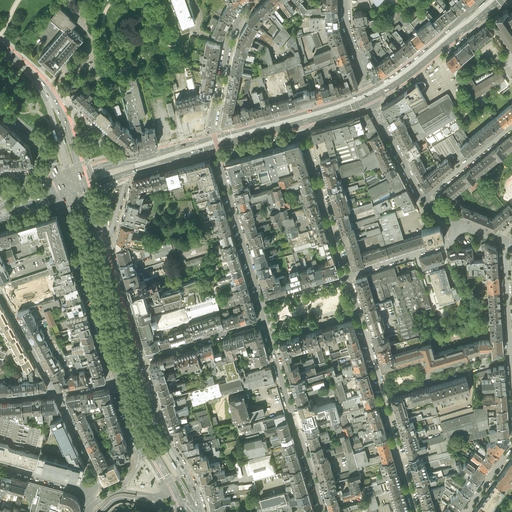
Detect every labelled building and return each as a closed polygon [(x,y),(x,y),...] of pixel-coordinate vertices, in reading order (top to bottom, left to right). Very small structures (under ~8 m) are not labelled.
[(85,26),(92,24),(84,0),(79,0),(80,1),(77,2),(85,26)] [(170,0),(182,30),(189,28),(193,26),(191,22),(195,21),(189,1),(188,0),(170,0)] [(224,0),(229,3),(237,10),(243,2),(240,0),(224,0)] [(295,9),(287,0),(281,0),(279,2),(288,14),(295,9)] [(463,7),(457,0),(449,0),(452,2),(451,3),(457,12),(463,7)] [(259,7),(257,8),(265,16),(267,15),(269,10),(271,12),(273,10),(271,8),(265,1),(262,4),(259,7)] [(307,8),(302,1),(298,4),(304,13),(323,13),(323,11),(321,11),(321,7),(307,8)] [(451,17),(444,9),(443,7),(438,1),(434,5),(441,12),(436,16),(443,24),(451,17)] [(229,3),(220,17),(229,22),(237,10),(229,3)] [(443,7),(444,9),(451,17),(457,12),(451,3),(447,6),(445,5),(443,7)] [(49,17),(63,29),(38,57),(46,63),(55,71),(84,37),(72,27),(78,21),(59,5),(54,11),(49,17)] [(250,17),(248,20),(257,26),(265,16),(257,8),(250,17)] [(511,10),(509,13),(507,11),(509,10),(508,9),(507,10),(506,9),(505,10),(504,11),(503,11),(503,12),(501,13),(498,15),(498,14),(497,15),(498,15),(496,17),(496,16),(495,17),(496,18),(494,19),(495,20),(496,19),(499,23),(496,25),(495,24),(494,25),(495,26),(493,27),(493,28),(494,27),(497,31),(496,31),(497,32),(500,35),(499,36),(500,37),(500,36),(503,40),(502,40),(503,41),(504,41),(506,44),(506,45),(506,46),(507,45),(509,49),(509,50),(510,50),(511,52),(511,10)] [(284,23),(273,10),(271,12),(271,15),(281,26),(284,23)] [(362,11),(354,12),(354,16),(353,16),(354,23),(363,21),(366,21),(368,20),(366,12),(363,12),(362,11)] [(434,18),(429,11),(426,14),(430,19),(431,20),(434,18)] [(338,26),(337,14),(327,14),(326,14),(326,18),(327,27),(327,30),(338,26)] [(220,16),(211,34),(222,38),(229,22),(220,17),(220,16)] [(434,18),(431,20),(438,28),(443,24),(436,16),(434,18)] [(13,24),(16,27),(22,21),(19,18),(13,24)] [(310,29),(318,29),(318,28),(327,27),(326,18),(309,19),(310,29)] [(430,19),(417,31),(424,39),(438,28),(431,20),(430,19)] [(248,20),(238,37),(249,41),(254,33),(253,32),(257,26),(248,20)] [(354,23),(353,23),(356,33),(366,30),(365,27),(363,21),(354,23)] [(290,31),(284,23),(281,26),(278,29),(272,36),(281,43),(290,31)] [(390,30),(391,32),(396,29),(397,31),(402,27),(398,23),(390,30)] [(273,25),(267,33),(272,36),(278,29),(273,25)] [(327,30),(331,43),(342,38),(338,26),(327,30)] [(467,39),(468,40),(472,50),(473,49),(487,38),(489,39),(490,39),(492,38),(492,36),(491,35),(492,34),(489,30),(485,26),(474,35),(473,34),(467,39)] [(401,44),(405,40),(397,31),(396,29),(391,32),(401,44)] [(377,30),(367,33),(366,30),(356,33),(358,40),(370,38),(379,35),(377,30)] [(417,31),(410,37),(417,45),(424,39),(417,31)] [(322,46),(316,32),(305,35),(311,50),(322,46)] [(387,32),(379,35),(381,42),(385,41),(393,50),(399,45),(387,32)] [(294,33),(285,43),(293,51),(294,50),(298,49),(295,37),(294,33)] [(300,36),(295,37),(298,49),(299,52),(304,50),(300,36)] [(238,37),(236,44),(248,47),(256,50),(257,45),(258,44),(252,42),(249,41),(238,37)] [(410,37),(405,40),(413,49),(417,45),(410,37)] [(342,38),(331,43),(333,48),(331,49),(333,53),(345,48),(342,38)] [(372,44),(370,38),(358,40),(361,48),(368,46),(372,44)] [(253,40),(252,42),(258,44),(257,45),(260,46),(263,47),(265,52),(268,61),(268,64),(271,71),(285,67),(298,63),(302,62),(299,52),(298,49),(294,50),(295,53),(287,55),(284,58),(273,61),(268,45),(256,39),(253,40)] [(205,51),(219,54),(219,49),(220,45),(207,40),(205,51)] [(401,44),(399,45),(407,54),(413,49),(405,40),(401,44)] [(468,40),(454,51),(461,61),(473,50),(473,49),(472,50),(468,40)] [(389,54),(393,50),(385,41),(381,42),(379,42),(381,45),(383,48),(386,51),(389,54)] [(368,46),(371,52),(374,50),(376,53),(375,54),(378,57),(386,51),(383,48),(382,49),(380,46),(381,45),(379,42),(372,44),(368,46)] [(236,44),(234,51),(244,53),(246,54),(248,47),(236,44)] [(401,58),(407,54),(399,45),(393,50),(401,58)] [(371,52),(368,46),(361,48),(365,59),(370,57),(367,54),(371,52)] [(335,55),(338,61),(348,57),(345,48),(333,53),(334,56),(335,55)] [(313,56),(315,60),(325,56),(333,53),(331,49),(313,56)] [(304,50),(299,52),(302,62),(303,65),(308,63),(306,57),(304,50)] [(393,50),(389,54),(396,62),(401,58),(393,50)] [(217,59),(219,54),(205,51),(204,56),(202,56),(201,62),(202,62),(202,65),(216,67),(217,59)] [(234,51),(232,61),(242,63),(243,58),(244,53),(234,51)] [(461,61),(454,51),(445,59),(450,65),(452,68),(461,61)] [(260,53),(259,58),(268,61),(265,52),(262,54),(260,53)] [(389,54),(379,61),(386,70),(396,62),(389,54)] [(311,62),(313,68),(328,62),(327,61),(325,56),(315,60),(311,62)] [(338,61),(339,65),(337,66),(338,68),(342,66),(343,68),(344,68),(351,66),(348,57),(338,61)] [(240,71),(242,63),(232,61),(230,70),(240,71)] [(379,61),(374,64),(381,73),(386,70),(379,61)] [(465,71),(461,61),(452,68),(455,76),(465,71)] [(271,71),(268,64),(262,66),(260,62),(257,63),(261,74),(271,71)] [(374,64),(373,62),(367,65),(371,77),(374,78),(381,73),(374,64)] [(182,65),(189,89),(194,87),(189,64),(182,65)] [(203,72),(215,74),(216,68),(216,67),(202,65),(201,71),(203,72)] [(358,85),(351,66),(344,68),(347,77),(344,78),(345,81),(349,80),(351,89),(356,87),(358,85)] [(261,74),(261,75),(265,89),(268,98),(283,94),(281,88),(284,87),(282,83),(289,80),(285,67),(271,71),(261,74)] [(230,70),(229,76),(239,78),(239,76),(240,71),(230,70)] [(487,72),(474,79),(474,81),(470,76),(464,79),(470,90),(469,91),(472,97),(495,83),(504,78),(499,70),(494,73),(492,71),(489,72),(487,72)] [(317,72),(318,75),(321,86),(325,85),(321,71),(317,72)] [(201,85),(212,87),(213,81),(215,74),(203,72),(201,85)] [(256,77),(260,90),(262,90),(265,89),(261,75),(256,77)] [(313,77),(317,89),(322,87),(321,86),(318,75),(313,77)] [(229,76),(226,90),(236,92),(239,78),(229,76)] [(135,77),(128,79),(132,93),(138,118),(145,116),(135,77)] [(331,84),(328,85),(331,96),(338,93),(334,82),(333,78),(329,79),(331,84)] [(509,86),(504,78),(495,83),(501,93),(509,86)] [(345,81),(342,83),(344,91),(351,89),(349,80),(345,81)] [(422,80),(416,82),(412,85),(408,88),(404,91),(410,103),(414,112),(428,104),(423,94),(420,89),(421,89),(425,86),(424,82),(422,80)] [(245,83),(241,95),(245,94),(247,93),(251,81),(245,83)] [(337,81),(334,82),(338,93),(344,91),(342,83),(338,84),(337,81)] [(290,82),(286,83),(290,96),(294,95),(290,82)] [(199,94),(210,97),(210,96),(212,87),(201,85),(199,94)] [(321,86),(322,87),(324,98),(331,96),(328,85),(325,85),(321,86)] [(315,89),(317,99),(324,98),(322,87),(317,89),(315,89)] [(315,89),(294,95),(297,105),(317,99),(315,89)] [(72,93),(70,95),(78,102),(87,93),(87,94),(90,91),(88,90),(86,91),(84,91),(83,93),(81,90),(80,91),(72,93)] [(226,90),(225,98),(235,100),(236,92),(226,90)] [(87,93),(78,102),(83,107),(91,99),(87,96),(88,95),(89,96),(90,96),(93,94),(90,91),(87,94),(87,93)] [(251,93),(255,106),(262,104),(260,96),(258,91),(251,93)] [(404,91),(395,98),(400,108),(410,103),(404,91)] [(414,112),(416,115),(419,121),(427,134),(456,116),(452,107),(454,106),(453,104),(454,104),(448,93),(446,92),(444,94),(428,104),(414,112)] [(134,126),(135,126),(140,125),(138,118),(132,93),(126,94),(125,97),(126,99),(128,101),(129,104),(127,104),(128,108),(127,112),(128,115),(130,120),(133,119),(134,126)] [(175,100),(178,110),(181,109),(198,105),(209,103),(210,97),(199,94),(197,95),(189,96),(175,100)] [(290,96),(287,97),(290,107),(297,105),(294,95),(290,96)] [(91,99),(83,107),(88,111),(95,104),(92,101),(95,100),(95,101),(97,103),(101,99),(100,97),(91,99)] [(241,109),(239,110),(242,121),(249,119),(245,106),(243,98),(242,97),(238,99),(241,109)] [(273,112),(281,110),(290,107),(287,97),(279,100),(270,102),(273,112)] [(233,109),(235,100),(225,98),(223,106),(227,108),(233,109)] [(395,111),(400,108),(395,98),(388,102),(381,106),(386,117),(388,120),(397,115),(395,111)] [(88,111),(93,115),(102,105),(103,104),(102,101),(101,101),(99,104),(97,103),(96,105),(95,104),(88,111)] [(171,101),(166,102),(169,114),(174,113),(171,101)] [(270,102),(262,104),(265,114),(273,112),(270,102)] [(409,119),(412,125),(411,125),(415,132),(418,131),(419,133),(416,134),(419,139),(424,136),(427,134),(419,121),(416,115),(414,112),(410,103),(400,108),(403,113),(408,111),(412,118),(409,119)] [(255,106),(252,107),(255,117),(265,114),(262,104),(255,106)] [(93,115),(100,122),(108,112),(108,110),(102,105),(93,115)] [(249,119),(255,117),(252,107),(248,108),(247,105),(245,106),(249,119)] [(503,124),(511,117),(511,107),(510,105),(496,116),(503,124)] [(220,123),(223,126),(234,123),(231,112),(231,111),(229,112),(227,108),(223,106),(220,123)] [(236,111),(231,112),(234,123),(242,121),(239,110),(236,110),(236,111)] [(111,115),(108,112),(100,122),(108,129),(114,123),(113,121),(111,115)] [(367,113),(362,115),(357,117),(353,118),(357,130),(363,128),(361,120),(363,119),(369,116),(367,113)] [(388,120),(391,127),(397,123),(396,121),(401,118),(399,114),(397,115),(388,120)] [(373,124),(369,116),(363,119),(361,120),(363,128),(367,138),(369,137),(378,133),(373,124)] [(455,151),(460,147),(460,146),(469,138),(466,135),(463,129),(456,116),(427,134),(424,136),(430,146),(432,144),(436,150),(439,155),(443,152),(447,157),(455,151)] [(496,116),(483,127),(490,136),(503,124),(496,116)] [(9,127),(0,118),(0,139),(6,139),(6,136),(7,136),(7,129),(9,127)] [(357,130),(353,118),(350,119),(347,120),(351,132),(357,130)] [(114,123),(108,129),(115,135),(123,127),(120,124),(120,123),(116,119),(114,122),(113,121),(114,123)] [(130,120),(128,121),(132,134),(132,136),(124,144),(130,149),(133,150),(140,148),(137,138),(136,132),(137,132),(135,126),(134,126),(133,119),(130,120)] [(347,120),(339,122),(344,134),(351,132),(347,120)] [(391,127),(395,133),(406,128),(407,127),(403,121),(403,120),(397,123),(391,127)] [(335,123),(332,125),(336,137),(344,134),(339,122),(335,123)] [(137,138),(140,148),(146,146),(141,129),(140,125),(135,126),(137,132),(136,132),(137,138)] [(321,128),(311,131),(314,140),(324,137),(325,139),(331,137),(334,145),(338,143),(336,137),(332,125),(325,127),(323,127),(321,128)] [(18,135),(9,127),(7,129),(7,136),(6,136),(6,139),(6,141),(11,141),(12,141),(18,135)] [(123,127),(115,135),(124,144),(132,136),(132,134),(128,131),(129,130),(129,129),(127,127),(126,129),(123,127)] [(476,147),(490,136),(483,127),(469,138),(476,147)] [(141,129),(146,146),(158,143),(154,131),(155,128),(148,129),(148,128),(141,129)] [(395,133),(403,148),(413,142),(411,137),(409,134),(406,128),(395,133)] [(351,132),(344,134),(346,141),(354,139),(351,132)] [(378,133),(369,137),(375,149),(384,145),(381,139),(378,133)] [(443,191),(449,199),(454,196),(511,147),(511,133),(510,135),(495,147),(480,160),(465,172),(450,185),(443,191)] [(346,141),(344,134),(336,137),(338,143),(346,141)] [(27,143),(18,135),(12,141),(11,142),(20,150),(27,143)] [(331,137),(325,139),(330,157),(336,155),(333,145),(334,145),(331,137)] [(467,155),(476,147),(469,138),(460,146),(460,147),(467,155)] [(356,144),(354,139),(346,141),(338,143),(334,145),(333,145),(336,155),(339,164),(361,157),(360,157),(356,144)] [(370,152),(364,140),(356,144),(360,157),(370,152)] [(284,145),(288,157),(288,158),(295,156),(296,160),(304,158),(299,141),(291,143),(288,144),(284,145)] [(20,150),(11,142),(11,146),(11,148),(16,148),(17,153),(20,152),(20,150)] [(403,148),(408,158),(418,153),(420,151),(414,142),(413,142),(403,148)] [(27,143),(20,150),(20,152),(20,157),(21,166),(34,162),(29,145),(27,143)] [(284,145),(273,148),(276,159),(277,161),(288,157),(284,145)] [(387,151),(384,145),(375,149),(381,162),(391,157),(387,151)] [(457,157),(460,160),(467,155),(460,147),(455,151),(458,155),(457,156),(457,157)] [(273,148),(262,151),(265,163),(276,159),(273,148)] [(380,163),(381,162),(375,149),(370,152),(360,157),(361,157),(365,170),(380,163)] [(262,151),(252,154),(256,166),(256,167),(266,164),(265,163),(262,151)] [(408,158),(416,174),(423,170),(425,168),(419,156),(418,153),(408,158)] [(252,154),(240,157),(244,169),(256,166),(252,154)] [(320,159),(322,169),(325,178),(327,183),(337,180),(335,174),(333,166),(339,164),(336,155),(330,157),(320,159)] [(240,157),(226,161),(231,179),(241,176),(239,171),(244,169),(240,157)] [(333,166),(335,174),(341,172),(342,175),(354,171),(355,174),(366,172),(365,170),(361,157),(339,164),(333,166)] [(391,157),(381,162),(380,163),(383,169),(384,169),(394,163),(391,158),(391,157)] [(447,157),(438,164),(445,172),(454,165),(450,161),(447,157)] [(296,160),(292,161),(295,174),(307,171),(307,169),(304,158),(296,160)] [(178,167),(181,180),(196,175),(200,189),(207,186),(217,184),(209,159),(178,167)] [(394,163),(384,169),(387,175),(397,170),(396,168),(394,163)] [(427,174),(426,175),(433,183),(445,172),(438,164),(427,174)] [(239,171),(241,176),(257,171),(256,167),(256,166),(244,169),(239,171)] [(168,170),(165,170),(169,183),(170,188),(183,184),(181,180),(178,167),(168,170)] [(383,169),(365,178),(367,185),(387,175),(384,169),(383,169)] [(159,172),(163,184),(169,183),(165,170),(164,171),(162,171),(159,172)] [(397,170),(387,175),(367,185),(372,203),(375,213),(400,200),(401,202),(411,196),(407,189),(397,170)] [(416,174),(423,188),(427,188),(433,183),(426,175),(427,174),(423,170),(416,174)] [(308,172),(307,171),(295,174),(278,179),(280,186),(290,182),(290,180),(298,177),(299,180),(309,177),(308,172)] [(153,184),(154,187),(163,184),(159,172),(155,173),(150,174),(153,184)] [(268,173),(259,176),(259,177),(261,182),(265,181),(270,179),(268,173)] [(142,187),(153,184),(150,174),(149,175),(133,179),(132,184),(141,187),(142,187)] [(196,175),(181,180),(183,184),(187,199),(195,199),(194,197),(192,191),(200,189),(196,175)] [(241,176),(231,179),(233,184),(251,179),(250,176),(241,178),(241,176)] [(251,179),(233,184),(234,190),(244,187),(243,185),(252,182),(253,184),(261,182),(259,177),(251,179)] [(281,190),(300,184),(302,189),(312,186),(312,184),(309,177),(299,180),(290,182),(280,186),(273,188),(276,197),(277,203),(285,201),(281,190)] [(340,179),(337,180),(327,183),(327,184),(329,189),(342,186),(340,179)] [(134,194),(135,191),(139,193),(141,187),(132,184),(130,189),(129,193),(134,194)] [(217,184),(207,186),(208,189),(199,192),(199,195),(200,195),(219,190),(217,184)] [(208,189),(207,186),(200,189),(192,191),(194,197),(199,195),(199,192),(208,189)] [(248,186),(244,187),(234,190),(237,199),(247,196),(250,195),(251,195),(248,186)] [(312,186),(302,189),(299,190),(300,196),(304,195),(314,192),(313,191),(312,186)] [(330,194),(331,196),(344,192),(343,189),(342,186),(329,189),(330,194)] [(276,197),(273,188),(268,190),(261,192),(255,194),(251,195),(250,195),(251,200),(269,195),(270,199),(276,197)] [(200,195),(201,198),(210,195),(211,198),(220,196),(219,190),(200,195)] [(351,190),(344,192),(331,196),(331,197),(332,202),(346,197),(345,194),(347,194),(353,193),(351,190)] [(135,191),(134,194),(129,193),(129,194),(128,195),(128,196),(127,199),(139,202),(139,199),(142,199),(144,193),(139,193),(135,191)] [(315,197),(314,192),(304,195),(306,202),(316,199),(315,197)] [(202,201),(198,202),(200,208),(213,204),(222,202),(220,196),(211,198),(202,201)] [(247,196),(237,199),(240,208),(250,205),(247,196)] [(414,203),(411,196),(401,202),(403,208),(415,205),(414,203)] [(449,199),(460,212),(462,206),(454,196),(449,199)] [(347,210),(349,210),(348,206),(350,207),(356,205),(355,201),(354,198),(348,200),(347,202),(346,197),(332,202),(334,208),(336,214),(347,210)] [(123,215),(122,217),(140,222),(139,225),(144,227),(148,215),(136,211),(138,206),(141,207),(142,203),(151,203),(152,199),(142,199),(139,199),(139,202),(127,199),(125,208),(123,215)] [(316,199),(306,202),(303,202),(305,208),(288,213),(289,217),(318,208),(318,206),(316,199)] [(285,201),(277,203),(279,209),(286,207),(291,206),(290,200),(285,201)] [(222,202),(213,204),(214,207),(209,209),(209,212),(215,210),(224,208),(222,202)] [(250,205),(240,208),(242,214),(253,211),(252,208),(262,205),(261,202),(250,205)] [(138,206),(136,211),(148,215),(151,203),(142,203),(141,207),(138,206)] [(492,218),(462,206),(460,212),(458,216),(467,219),(485,227),(494,231),(507,220),(511,215),(511,208),(508,204),(492,218)] [(395,211),(397,218),(409,214),(408,212),(416,209),(415,205),(403,208),(395,211)] [(281,217),(283,223),(284,225),(290,223),(289,217),(288,213),(286,207),(279,209),(280,210),(281,217)] [(226,213),(224,208),(215,210),(216,216),(226,213)] [(319,209),(318,208),(289,217),(290,223),(294,222),(311,217),(320,214),(320,213),(319,209)] [(280,210),(270,213),(272,219),(281,217),(280,210)] [(348,213),(347,210),(336,214),(337,217),(341,232),(351,229),(349,222),(348,218),(347,214),(348,213)] [(253,211),(242,214),(243,220),(264,215),(263,211),(253,214),(253,211)] [(381,231),(386,246),(404,240),(397,218),(395,211),(377,217),(378,220),(381,231)] [(226,213),(216,216),(217,219),(211,221),(208,220),(202,222),(203,226),(217,222),(227,219),(226,213)] [(57,214),(37,220),(40,232),(45,248),(49,258),(68,253),(57,214)] [(320,214),(311,217),(314,229),(324,226),(322,220),(320,214)] [(264,215),(243,220),(245,227),(255,224),(255,221),(265,218),(264,215)] [(377,217),(376,215),(352,223),(354,228),(364,225),(378,220),(377,217)] [(121,219),(120,222),(134,226),(139,228),(139,225),(140,222),(122,217),(121,219)] [(283,223),(281,217),(272,219),(273,226),(283,223)] [(227,219),(217,222),(218,224),(213,226),(215,229),(229,225),(227,219)] [(40,232),(37,220),(36,221),(33,222),(28,223),(21,225),(19,226),(22,238),(38,233),(39,232),(40,232)] [(381,231),(378,220),(364,225),(367,235),(381,231)] [(120,225),(116,239),(138,245),(148,244),(149,240),(140,238),(131,234),(134,226),(120,222),(120,225)] [(290,223),(284,225),(288,237),(298,234),(294,222),(290,223)] [(255,224),(245,227),(247,233),(261,229),(269,227),(268,223),(256,227),(255,224)] [(215,229),(216,235),(221,233),(231,231),(229,225),(215,229)] [(422,234),(426,244),(434,241),(444,238),(439,225),(421,231),(422,234)] [(2,231),(0,231),(0,234),(4,247),(10,245),(14,244),(13,240),(15,240),(17,239),(22,238),(19,226),(12,228),(2,231)] [(324,226),(314,229),(298,234),(288,237),(291,248),(298,246),(310,242),(327,237),(325,230),(324,226)] [(351,229),(341,232),(343,237),(345,243),(356,239),(353,228),(351,229)] [(215,229),(205,232),(207,238),(216,235),(215,229)] [(261,229),(247,233),(250,243),(264,239),(261,229)] [(231,231),(221,233),(222,236),(220,237),(221,240),(223,239),(223,243),(233,240),(231,231)] [(28,242),(31,253),(37,251),(35,244),(39,243),(40,242),(39,239),(39,238),(38,233),(22,238),(24,243),(28,242)] [(0,266),(4,265),(8,262),(4,247),(0,234),(0,266)] [(426,244),(422,234),(404,240),(407,250),(417,247),(426,244)] [(264,239),(250,243),(253,252),(264,249),(262,244),(273,241),(272,236),(264,239)] [(311,246),(318,244),(321,253),(326,251),(328,255),(332,254),(329,244),(327,237),(310,242),(311,246)] [(18,253),(20,258),(31,253),(28,242),(24,243),(22,238),(17,239),(18,242),(19,242),(22,251),(18,253)] [(206,238),(170,242),(172,247),(153,253),(154,257),(168,253),(170,260),(209,248),(206,238)] [(132,259),(135,258),(153,253),(172,247),(170,242),(148,244),(138,245),(116,239),(114,243),(118,256),(120,262),(132,259)] [(361,254),(356,239),(345,243),(348,254),(351,264),(352,268),(364,264),(361,254)] [(223,243),(213,246),(215,252),(217,252),(222,250),(235,246),(233,240),(223,243)] [(404,240),(386,246),(389,256),(398,253),(407,250),(404,240)] [(484,243),(485,259),(497,258),(497,250),(497,247),(487,243),(484,243)] [(16,259),(10,245),(4,247),(8,262),(14,260),(16,259)] [(235,246),(222,250),(223,257),(228,255),(237,252),(235,246)] [(376,260),(389,256),(386,246),(361,254),(364,264),(376,260)] [(456,249),(447,252),(451,264),(458,260),(467,261),(473,260),(472,247),(466,248),(456,249)] [(264,249),(253,252),(255,258),(272,253),(277,252),(276,249),(265,252),(264,249)] [(425,257),(419,258),(422,269),(445,262),(442,254),(441,251),(425,257)] [(237,252),(228,255),(228,262),(239,258),(237,252)] [(70,260),(68,253),(49,258),(46,259),(49,266),(52,265),(51,262),(57,260),(58,264),(70,260)] [(255,258),(257,265),(267,262),(267,259),(273,257),(272,253),(255,258)] [(297,253),(293,254),(298,271),(302,285),(311,282),(307,269),(306,266),(301,267),(297,253)] [(321,266),(325,278),(338,274),(334,261),(332,254),(328,255),(329,261),(326,262),(325,263),(325,265),(321,266)] [(206,255),(186,260),(187,266),(207,260),(206,255)] [(314,267),(318,280),(325,278),(321,266),(318,267),(314,255),(311,256),(314,267)] [(136,263),(135,258),(132,259),(120,262),(121,267),(123,272),(123,273),(136,270),(135,267),(137,266),(136,263)] [(241,265),(239,258),(228,262),(223,263),(224,266),(230,264),(231,268),(241,265)] [(468,276),(486,274),(498,274),(497,266),(497,258),(485,259),(473,260),(467,261),(468,276)] [(4,265),(6,269),(16,264),(14,260),(8,262),(4,265)] [(70,260),(58,264),(60,270),(61,270),(72,266),(70,260)] [(257,265),(259,274),(273,270),(279,268),(278,264),(269,267),(267,262),(257,265)] [(171,264),(149,270),(151,277),(175,269),(171,264)] [(6,269),(4,265),(0,266),(0,278),(1,281),(9,277),(10,275),(6,269)] [(243,271),(241,265),(231,268),(232,271),(226,273),(227,276),(243,271)] [(76,277),(72,266),(61,270),(62,273),(55,275),(55,277),(54,277),(54,280),(56,280),(63,278),(64,281),(76,277)] [(307,269),(311,282),(318,280),(314,267),(307,269)] [(399,285),(396,275),(394,267),(390,268),(367,275),(371,288),(376,287),(380,301),(391,298),(393,304),(403,339),(416,336),(409,311),(430,306),(422,278),(421,278),(419,271),(416,269),(410,271),(413,281),(399,285)] [(51,274),(51,273),(49,268),(11,281),(13,287),(16,286),(24,283),(40,278),(47,275),(51,274)] [(446,268),(430,273),(431,279),(439,305),(461,298),(459,292),(457,292),(456,287),(452,288),(446,268)] [(136,270),(123,273),(125,279),(127,284),(144,279),(142,272),(138,274),(137,269),(136,270)] [(259,274),(262,283),(275,279),(273,270),(259,274)] [(227,276),(218,278),(220,285),(232,281),(244,277),(243,271),(227,276)] [(291,282),(286,284),(287,289),(302,285),(298,271),(289,274),(291,282)] [(413,281),(410,271),(396,275),(399,285),(413,281)] [(486,274),(487,290),(499,289),(498,282),(498,274),(486,274)] [(358,291),(359,292),(371,288),(367,275),(355,279),(358,291)] [(287,289),(286,284),(284,276),(275,279),(262,283),(266,296),(287,289)] [(78,284),(76,277),(64,281),(53,284),(53,285),(55,291),(58,290),(58,287),(58,286),(59,287),(65,285),(66,288),(78,284)] [(144,279),(127,284),(129,293),(129,294),(157,286),(161,285),(160,280),(151,280),(151,277),(144,279)] [(232,281),(233,288),(246,283),(244,277),(232,281)] [(42,283),(40,278),(24,283),(25,288),(40,282),(40,283),(42,283)] [(199,290),(196,280),(160,294),(157,286),(129,294),(132,302),(134,310),(180,296),(199,290)] [(246,283),(233,288),(235,293),(240,292),(248,289),(246,283)] [(82,297),(80,291),(78,284),(66,288),(58,290),(60,297),(55,299),(47,301),(42,303),(43,306),(44,309),(50,307),(62,303),(82,297)] [(53,292),(55,291),(53,285),(44,289),(44,292),(47,301),(55,299),(53,292)] [(18,291),(16,286),(13,287),(6,289),(8,295),(18,291)] [(371,288),(359,292),(360,296),(363,306),(375,302),(371,288)] [(225,301),(225,303),(250,295),(248,289),(240,292),(240,295),(224,299),(225,301)] [(487,290),(488,305),(500,304),(499,297),(499,289),(487,290)] [(242,301),(243,304),(251,301),(250,295),(225,303),(227,306),(242,301)] [(180,296),(134,310),(137,318),(137,320),(148,317),(151,316),(149,312),(156,310),(156,309),(162,307),(162,308),(182,302),(180,296)] [(162,320),(139,327),(141,334),(142,335),(153,332),(151,325),(154,325),(159,324),(174,320),(175,322),(219,309),(215,296),(184,306),(186,312),(162,320)] [(82,297),(62,303),(65,313),(69,311),(70,314),(85,309),(82,297)] [(29,307),(42,303),(41,298),(28,302),(29,307)] [(380,301),(377,302),(378,308),(393,304),(391,298),(380,301)] [(221,316),(224,326),(228,325),(230,324),(228,317),(226,311),(227,309),(227,306),(225,303),(225,301),(220,303),(223,316),(221,316)] [(251,301),(243,304),(245,310),(246,319),(256,316),(251,301)] [(377,302),(375,302),(363,306),(366,317),(367,319),(380,315),(378,308),(377,302)] [(2,307),(0,303),(0,326),(3,332),(4,332),(6,334),(4,335),(10,345),(11,344),(14,349),(13,350),(18,360),(19,360),(23,366),(22,366),(25,373),(26,372),(29,371),(32,369),(35,368),(33,364),(32,362),(31,362),(25,350),(17,335),(10,323),(2,307)] [(500,306),(500,304),(488,305),(489,321),(501,320),(500,312),(500,306)] [(239,305),(237,306),(241,321),(246,319),(245,310),(241,311),(239,305)] [(232,312),(235,323),(239,321),(241,321),(237,306),(232,307),(232,312)] [(20,311),(17,311),(19,314),(28,331),(38,325),(37,322),(30,310),(30,309),(29,307),(20,311)] [(45,312),(47,317),(48,320),(50,323),(55,321),(50,307),(44,309),(45,312)] [(39,321),(33,310),(30,310),(37,322),(39,321)] [(214,313),(218,328),(219,327),(222,327),(224,326),(221,316),(220,312),(214,313)] [(202,317),(206,332),(218,328),(214,313),(202,317)] [(87,315),(67,321),(69,325),(69,328),(89,323),(87,315)] [(380,315),(367,319),(369,326),(371,332),(383,328),(384,328),(380,315)] [(148,317),(137,320),(139,327),(162,320),(160,316),(150,319),(148,317)] [(37,322),(38,325),(43,323),(48,320),(47,317),(39,321),(37,322)] [(202,317),(196,319),(199,333),(206,332),(202,317)] [(196,319),(189,321),(190,323),(193,335),(199,333),(196,319)] [(48,320),(43,323),(49,335),(54,333),(48,320)] [(351,320),(343,322),(346,334),(348,333),(349,338),(356,336),(355,330),(351,320)] [(489,321),(490,337),(502,336),(501,328),(501,320),(489,321)] [(59,331),(55,321),(50,323),(55,332),(59,331)] [(171,325),(166,327),(168,334),(170,342),(187,337),(185,327),(183,322),(177,324),(178,327),(172,329),(171,325)] [(343,322),(338,324),(341,334),(342,340),(345,339),(346,339),(345,334),(346,334),(343,322)] [(68,336),(91,329),(89,323),(69,328),(67,329),(68,332),(56,336),(58,339),(68,336)] [(185,327),(187,337),(193,335),(190,323),(187,324),(187,326),(185,327)] [(338,324),(332,326),(336,337),(337,342),(340,341),(338,335),(341,334),(338,324)] [(40,328),(38,325),(28,331),(34,343),(45,337),(43,335),(44,334),(41,327),(40,328)] [(332,326),(323,329),(326,340),(336,337),(332,326)] [(383,328),(371,332),(373,340),(374,341),(386,338),(383,328)] [(93,336),(91,329),(68,336),(70,340),(80,337),(80,336),(80,335),(82,335),(83,339),(93,336)] [(259,329),(243,334),(245,342),(251,341),(252,345),(263,341),(259,329)] [(323,329),(316,331),(319,343),(323,341),(324,344),(324,346),(325,350),(328,350),(326,340),(323,329)] [(153,332),(142,335),(143,339),(143,341),(164,335),(163,333),(162,333),(161,332),(157,333),(156,331),(153,332)] [(316,331),(305,334),(309,348),(315,346),(315,348),(320,347),(319,343),(316,331)] [(49,335),(45,337),(52,351),(61,347),(58,339),(56,336),(55,332),(54,333),(49,335)] [(164,335),(143,341),(144,342),(146,350),(170,342),(168,334),(164,335)] [(243,334),(236,336),(239,346),(239,347),(243,346),(244,351),(247,350),(245,342),(243,334)] [(305,334),(298,336),(302,348),(302,350),(309,348),(305,334)] [(96,345),(93,336),(83,339),(82,339),(84,346),(83,346),(82,345),(73,347),(72,348),(73,351),(77,350),(78,350),(96,345)] [(236,336),(229,338),(234,355),(238,354),(236,347),(239,346),(236,336)] [(298,336),(286,340),(289,352),(302,348),(298,336)] [(360,349),(356,336),(349,338),(346,339),(345,339),(348,348),(350,354),(360,350),(360,349)] [(490,340),(478,340),(479,350),(491,349),(492,356),(502,353),(503,351),(503,350),(502,343),(502,336),(490,337),(490,340)] [(34,343),(42,357),(52,351),(45,337),(34,343)] [(386,338),(374,341),(374,343),(376,348),(390,344),(388,337),(386,338)] [(229,338),(223,340),(226,352),(222,353),(223,359),(226,358),(234,355),(229,338)] [(289,352),(286,340),(279,342),(286,366),(293,364),(289,352)] [(393,354),(379,358),(380,361),(381,367),(382,370),(403,364),(410,361),(423,358),(423,360),(426,370),(449,363),(464,359),(468,357),(468,355),(474,353),(479,351),(479,350),(478,340),(434,355),(431,343),(393,354)] [(263,341),(252,345),(253,348),(247,350),(248,353),(265,348),(263,341)] [(213,343),(203,346),(207,357),(211,356),(213,362),(223,359),(222,353),(221,351),(216,352),(213,343)] [(390,344),(376,348),(377,354),(379,358),(393,354),(390,344)] [(78,350),(79,355),(80,357),(81,357),(81,354),(86,352),(87,352),(88,355),(98,352),(96,345),(78,350)] [(197,348),(201,365),(205,365),(203,358),(207,357),(203,346),(197,348)] [(52,351),(55,358),(57,357),(58,359),(58,358),(61,365),(66,362),(67,364),(74,362),(73,357),(71,352),(65,354),(61,347),(52,351)] [(326,368),(320,347),(315,348),(320,363),(314,364),(316,371),(326,368)] [(197,348),(174,355),(175,360),(175,361),(179,359),(181,366),(195,362),(196,367),(201,365),(197,348)] [(248,353),(245,354),(246,358),(253,356),(254,361),(268,357),(265,348),(248,353)] [(329,353),(331,359),(337,357),(350,354),(348,348),(329,353)] [(360,350),(350,354),(353,362),(363,359),(362,354),(360,350)] [(52,351),(42,357),(49,371),(61,365),(58,358),(58,359),(57,357),(55,358),(52,351)] [(89,357),(81,360),(82,363),(100,358),(98,352),(88,355),(89,357)] [(234,355),(226,358),(232,378),(246,374),(240,354),(238,354),(234,355)] [(174,355),(150,362),(153,374),(164,370),(162,364),(175,360),(174,355)] [(333,366),(335,374),(341,373),(342,372),(340,366),(337,357),(331,359),(333,366)] [(82,363),(83,367),(88,365),(89,368),(92,367),(102,364),(100,358),(82,363)] [(223,359),(213,362),(208,364),(212,376),(204,378),(207,386),(232,378),(226,358),(223,359)] [(293,364),(286,366),(288,372),(299,368),(298,365),(313,361),(312,358),(293,364)] [(363,359),(353,362),(340,366),(342,372),(365,366),(365,365),(363,359)] [(79,370),(84,369),(83,367),(82,363),(81,360),(77,361),(74,362),(77,370),(76,370),(76,372),(79,370)] [(85,372),(86,376),(104,370),(102,364),(92,367),(92,369),(85,372)] [(299,368),(288,372),(290,379),(316,371),(314,364),(310,365),(311,368),(300,371),(299,368)] [(61,365),(49,371),(53,379),(64,375),(62,372),(65,371),(61,365)] [(495,376),(505,375),(504,365),(498,365),(499,366),(493,367),(493,368),(487,368),(487,370),(487,373),(491,373),(491,376),(495,376)] [(25,373),(22,366),(19,368),(19,369),(21,374),(19,374),(20,381),(21,391),(28,390),(27,380),(26,372),(25,373)] [(305,379),(330,371),(331,375),(335,374),(333,366),(326,368),(316,371),(290,379),(293,387),(304,384),(307,383),(305,379)] [(342,372),(341,373),(343,378),(349,376),(354,375),(367,371),(366,370),(365,366),(342,372)] [(37,376),(38,380),(39,389),(46,388),(47,387),(36,367),(35,368),(32,369),(33,374),(34,374),(37,376)] [(207,386),(190,391),(194,405),(205,402),(206,402),(219,398),(224,396),(223,393),(241,387),(241,390),(274,380),(271,367),(246,374),(232,378),(207,386)] [(75,374),(76,384),(83,383),(88,382),(86,376),(85,372),(84,369),(79,370),(81,376),(78,377),(77,374),(75,374)] [(86,376),(88,382),(105,379),(106,377),(104,370),(86,376)] [(164,370),(153,374),(155,380),(175,374),(174,370),(165,373),(164,370)] [(369,378),(367,371),(354,375),(360,395),(373,391),(369,378)] [(68,374),(69,378),(70,385),(73,385),(76,384),(75,374),(74,372),(68,374)] [(175,374),(155,380),(157,386),(168,382),(167,379),(169,378),(170,379),(176,377),(175,374)] [(64,375),(53,379),(58,387),(63,386),(70,385),(69,378),(66,380),(64,375)] [(495,379),(482,380),(482,389),(495,388),(495,391),(506,390),(505,383),(505,375),(495,376),(495,379)] [(335,381),(331,382),(334,393),(337,401),(355,396),(353,391),(345,393),(342,384),(351,381),(349,376),(343,378),(335,381)] [(441,384),(429,387),(433,398),(433,401),(470,389),(466,376),(462,377),(451,381),(441,384)] [(168,382),(157,386),(159,392),(179,385),(186,383),(184,379),(169,385),(168,382)] [(304,384),(293,387),(294,393),(318,386),(325,384),(324,379),(312,383),(312,384),(305,386),(304,384)] [(21,391),(20,381),(12,382),(13,392),(21,391)] [(326,389),(323,390),(325,396),(334,393),(331,382),(325,384),(326,389)] [(179,385),(159,392),(161,400),(173,396),(178,394),(177,391),(181,389),(179,385)] [(318,386),(294,393),(298,404),(308,401),(306,395),(320,391),(318,386)] [(433,398),(429,387),(425,389),(402,395),(406,406),(433,398)] [(107,390),(93,392),(97,402),(102,401),(102,399),(112,397),(110,391),(107,390)] [(495,396),(482,396),(482,405),(495,405),(496,407),(507,406),(506,399),(506,390),(495,391),(495,396)] [(244,391),(227,396),(235,423),(237,422),(241,435),(259,430),(264,428),(277,424),(275,416),(273,411),(264,413),(262,406),(249,410),(244,393),(244,391)] [(360,395),(355,396),(357,402),(365,399),(367,406),(377,403),(376,402),(373,391),(360,395)] [(93,392),(87,393),(89,404),(90,403),(91,405),(94,405),(98,404),(97,402),(93,392)] [(80,395),(82,405),(89,404),(87,393),(80,395)] [(406,406),(402,395),(391,399),(396,417),(408,413),(406,406)] [(465,400),(465,395),(435,404),(437,409),(465,400)] [(74,396),(65,397),(71,409),(76,406),(74,396)] [(173,396),(161,400),(165,413),(175,410),(173,404),(179,402),(185,400),(184,397),(174,400),(173,396)] [(337,401),(325,405),(327,411),(329,410),(330,415),(319,419),(320,423),(325,422),(339,418),(338,415),(347,412),(359,408),(357,402),(355,396),(337,401)] [(102,401),(104,408),(103,408),(103,409),(100,409),(101,412),(115,408),(112,397),(102,399),(102,401)] [(54,399),(47,399),(49,411),(49,418),(49,421),(50,421),(53,419),(53,412),(52,411),(52,410),(59,409),(54,399)] [(41,400),(32,401),(33,411),(39,410),(40,411),(40,412),(39,412),(38,414),(38,421),(43,421),(43,419),(42,411),(41,400)] [(311,400),(308,401),(311,407),(308,408),(309,410),(318,408),(317,406),(313,406),(311,400)] [(32,401),(22,402),(23,412),(24,420),(27,420),(27,414),(26,413),(26,412),(31,411),(33,411),(32,401)] [(308,401),(298,404),(301,413),(309,410),(308,408),(311,407),(308,401)] [(22,402),(14,402),(15,413),(18,412),(23,412),(22,402)] [(359,408),(347,412),(349,419),(378,410),(378,409),(377,404),(377,403),(367,406),(359,408)] [(327,411),(325,405),(318,408),(309,410),(310,414),(312,413),(314,415),(316,414),(326,412),(327,411)] [(76,406),(71,409),(74,417),(84,413),(84,412),(82,408),(77,410),(76,407),(76,406)] [(507,413),(507,406),(496,407),(496,413),(492,413),(493,416),(496,416),(508,415),(507,413)] [(175,410),(165,413),(168,420),(180,417),(179,412),(183,411),(187,410),(186,407),(181,408),(175,410)] [(434,425),(427,427),(428,433),(442,429),(445,440),(488,427),(487,407),(472,407),(439,419),(438,417),(433,419),(434,425)] [(115,408),(101,412),(102,416),(106,415),(108,420),(118,417),(115,408)] [(59,409),(52,410),(52,411),(53,412),(53,419),(61,416),(59,409)] [(197,419),(182,424),(187,432),(187,433),(200,431),(200,428),(211,424),(208,409),(195,413),(197,419)] [(349,419),(350,425),(359,423),(358,421),(357,422),(356,420),(369,416),(370,419),(380,416),(380,415),(380,413),(378,410),(349,419)] [(36,454),(39,455),(40,452),(43,440),(45,434),(44,428),(18,421),(16,420),(10,419),(4,417),(3,414),(3,411),(0,411),(0,440),(8,443),(10,446),(36,454)] [(9,413),(3,414),(4,417),(10,419),(10,417),(16,417),(16,420),(18,421),(18,412),(15,413),(9,413)] [(367,424),(366,420),(359,423),(350,425),(349,419),(347,412),(338,415),(339,418),(341,424),(343,430),(344,432),(345,436),(349,435),(349,434),(358,431),(363,429),(366,428),(365,424),(367,424)] [(74,417),(77,422),(91,416),(90,413),(85,415),(84,413),(74,417)] [(408,413),(396,417),(399,426),(410,423),(408,413)] [(180,417),(168,420),(170,428),(182,424),(182,420),(186,419),(185,415),(184,416),(180,417)] [(496,416),(496,424),(508,423),(508,417),(508,415),(496,416)] [(64,421),(61,416),(53,419),(50,421),(53,426),(64,421)] [(91,416),(77,422),(79,427),(89,423),(88,421),(92,419),(91,416)] [(370,419),(366,420),(367,424),(365,424),(366,428),(374,426),(383,423),(381,418),(380,416),(370,419)] [(118,417),(108,420),(109,425),(106,426),(108,430),(121,427),(118,417)] [(339,418),(325,422),(326,425),(327,429),(335,426),(341,424),(339,418)] [(68,460),(84,464),(64,421),(53,426),(54,428),(55,428),(63,445),(69,457),(68,460)] [(289,430),(287,421),(277,424),(264,428),(266,434),(270,433),(273,434),(276,433),(276,430),(277,429),(278,434),(289,430)] [(426,421),(414,425),(416,431),(418,437),(428,433),(427,427),(426,421)] [(326,425),(325,422),(320,423),(305,428),(307,435),(317,432),(320,431),(318,426),(319,426),(320,426),(326,425)] [(410,423),(399,426),(402,435),(416,431),(414,425),(413,422),(410,423)] [(84,438),(94,433),(89,423),(79,427),(84,438)] [(369,430),(364,432),(364,436),(384,430),(383,424),(383,423),(374,426),(375,431),(374,431),(373,430),(369,430)] [(508,423),(496,424),(497,434),(509,432),(508,425),(508,423)] [(182,424),(170,428),(171,431),(173,431),(176,439),(187,436),(187,433),(187,432),(182,424)] [(121,427),(108,430),(109,433),(109,435),(112,434),(114,439),(123,436),(121,427)] [(292,440),(281,443),(282,449),(280,449),(279,447),(264,452),(263,449),(266,448),(268,449),(270,447),(266,445),(263,435),(261,436),(259,430),(241,435),(247,459),(271,454),(274,453),(295,447),(292,440)] [(278,434),(271,436),(272,439),(280,436),(281,438),(282,438),(291,435),(289,430),(278,434)] [(360,437),(361,441),(365,440),(372,438),(373,438),(374,439),(376,439),(377,442),(387,439),(385,431),(384,430),(364,436),(360,437)] [(329,435),(328,431),(320,433),(320,434),(318,436),(317,432),(307,435),(309,441),(329,435)] [(416,431),(402,435),(407,450),(417,447),(420,446),(418,437),(416,431)] [(510,438),(509,432),(497,434),(497,436),(496,438),(505,444),(506,443),(510,438)] [(86,443),(96,438),(94,433),(84,438),(86,443)] [(187,436),(176,439),(181,447),(215,438),(214,434),(196,438),(196,441),(193,441),(191,436),(187,436)] [(283,440),(273,443),(274,446),(281,443),(292,440),(291,435),(282,438),(283,440)] [(330,439),(329,435),(309,441),(311,447),(321,444),(320,440),(321,440),(323,441),(330,439)] [(345,436),(342,437),(344,444),(333,447),(333,448),(326,450),(326,452),(324,453),(323,449),(324,448),(324,447),(323,447),(322,443),(321,444),(311,447),(314,459),(326,455),(333,453),(352,447),(350,438),(349,435),(345,436)] [(361,441),(360,437),(359,435),(350,438),(352,447),(353,449),(363,446),(362,442),(361,441)] [(123,436),(114,439),(115,445),(112,446),(113,450),(126,446),(123,436)] [(215,438),(181,447),(186,453),(213,446),(219,444),(217,437),(215,438)] [(89,448),(98,444),(97,441),(96,438),(86,443),(89,448)] [(488,446),(498,453),(502,448),(505,444),(496,438),(491,443),(489,441),(487,445),(488,446)] [(377,442),(374,443),(375,446),(378,445),(381,455),(381,458),(380,459),(380,462),(393,459),(391,452),(387,439),(377,442)] [(0,455),(33,465),(36,466),(39,455),(36,454),(10,446),(8,443),(0,440),(0,455)] [(43,440),(40,452),(68,460),(69,457),(63,445),(45,440),(43,440)] [(91,453),(101,449),(98,444),(89,448),(91,453)] [(130,458),(126,446),(113,450),(114,454),(117,453),(118,455),(114,456),(114,458),(119,458),(124,457),(125,460),(130,458)] [(219,460),(224,459),(218,450),(214,451),(213,446),(186,453),(196,466),(219,460)] [(363,446),(353,449),(359,469),(379,463),(380,462),(380,459),(381,458),(381,455),(368,459),(364,446),(363,446)] [(498,453),(488,446),(484,452),(494,459),(497,454),(498,453)] [(296,454),(295,447),(274,453),(275,458),(286,454),(286,457),(296,454)] [(352,477),(360,474),(359,469),(353,449),(352,447),(333,453),(335,458),(345,455),(350,472),(352,477)] [(417,447),(407,450),(409,457),(418,454),(417,447)] [(472,451),(490,464),(491,462),(494,459),(484,452),(483,454),(474,448),(472,451)] [(96,464),(106,460),(101,449),(91,453),(96,464)] [(490,464),(472,451),(470,454),(479,461),(477,463),(486,470),(490,464)] [(84,464),(68,460),(40,452),(39,455),(36,466),(80,478),(84,464)] [(271,454),(247,459),(253,480),(277,474),(271,454)] [(281,462),(281,465),(298,459),(296,454),(286,457),(287,460),(281,462)] [(418,454),(409,457),(412,467),(425,463),(418,454)] [(326,455),(314,459),(319,476),(331,472),(330,467),(331,467),(329,461),(328,461),(326,455)] [(96,464),(104,481),(120,474),(118,469),(115,463),(112,457),(106,460),(96,464)] [(290,470),(300,466),(298,459),(281,465),(282,468),(289,466),(290,470)] [(385,474),(397,470),(395,465),(393,459),(380,462),(379,463),(383,474),(385,474)] [(465,462),(483,475),(484,473),(486,470),(477,463),(476,465),(467,459),(465,462)] [(219,460),(196,466),(198,471),(200,471),(209,469),(209,466),(214,465),(214,468),(221,466),(219,460)] [(460,461),(455,463),(457,471),(463,477),(467,472),(462,468),(460,461)] [(511,462),(510,461),(502,473),(511,479),(511,462)] [(482,476),(483,475),(465,462),(462,466),(471,472),(470,474),(479,480),(482,476)] [(425,463),(412,467),(415,477),(419,476),(428,474),(425,463)] [(290,470),(281,472),(282,476),(289,474),(290,479),(303,475),(300,466),(290,470)] [(209,469),(200,471),(201,479),(204,478),(225,474),(225,469),(214,472),(215,474),(213,475),(211,468),(209,469)] [(376,479),(377,480),(378,483),(387,480),(398,476),(398,475),(397,470),(385,474),(387,477),(385,478),(384,477),(376,479)] [(225,474),(204,478),(206,490),(219,486),(217,478),(223,476),(224,479),(235,476),(234,472),(225,474)] [(256,489),(258,511),(284,504),(289,502),(290,502),(289,498),(288,495),(287,492),(268,497),(264,484),(283,478),(282,476),(281,472),(277,474),(253,480),(256,489)] [(322,485),(335,482),(336,481),(335,479),(335,478),(334,476),(333,476),(331,472),(319,476),(322,485)] [(347,478),(352,477),(350,472),(340,475),(341,480),(347,478)] [(509,484),(511,480),(511,479),(502,473),(499,478),(509,484)] [(351,492),(361,489),(357,479),(361,478),(360,474),(352,477),(347,478),(351,492)] [(417,484),(427,481),(430,480),(428,474),(419,476),(415,477),(417,484)] [(479,480),(470,474),(466,480),(474,486),(478,482),(479,480)] [(11,478),(2,475),(0,478),(0,491),(4,493),(4,492),(7,488),(11,478)] [(287,492),(288,495),(296,493),(308,489),(303,475),(290,479),(284,481),(287,492)] [(398,476),(387,480),(390,491),(391,495),(403,491),(400,483),(399,479),(398,476)] [(26,482),(11,478),(7,488),(23,492),(26,482)] [(499,478),(497,480),(474,511),(488,511),(509,484),(499,478)] [(370,479),(362,481),(364,487),(372,484),(370,479)] [(390,491),(387,480),(378,483),(373,484),(372,484),(364,487),(368,500),(369,505),(371,510),(376,508),(379,507),(375,496),(390,491)] [(473,489),(474,486),(466,480),(460,487),(469,494),(471,492),(473,489)] [(427,481),(417,484),(419,491),(428,488),(427,481)] [(37,511),(40,504),(51,507),(51,504),(56,507),(61,502),(63,492),(40,485),(26,482),(23,492),(22,496),(25,497),(25,499),(29,501),(27,510),(28,510),(27,511),(37,511)] [(324,493),(341,488),(340,484),(337,485),(337,487),(336,487),(335,482),(322,485),(324,493)] [(219,486),(206,490),(208,496),(221,493),(240,489),(240,484),(237,485),(237,483),(219,486)] [(450,499),(460,506),(465,500),(469,494),(460,487),(459,485),(456,489),(457,491),(455,494),(446,487),(442,492),(450,499)] [(428,488),(419,491),(424,506),(434,503),(430,487),(428,488)] [(22,496),(23,492),(7,488),(4,492),(8,493),(14,495),(13,499),(20,502),(22,496)] [(324,493),(326,499),(343,494),(341,488),(324,493)] [(294,497),(289,498),(290,502),(297,501),(310,497),(308,489),(296,493),(297,498),(295,499),(294,497)] [(329,511),(339,509),(337,499),(339,499),(346,499),(362,494),(361,489),(351,492),(343,494),(326,499),(329,511)] [(396,511),(409,511),(406,501),(403,491),(391,495),(396,511)] [(62,511),(80,511),(80,510),(81,508),(80,507),(80,506),(80,503),(79,502),(78,500),(76,498),(75,496),(73,495),(72,494),(69,493),(63,492),(61,502),(56,507),(62,511)] [(221,493),(208,496),(210,503),(233,499),(233,495),(225,496),(225,498),(222,498),(221,493)] [(297,501),(298,508),(312,504),(310,497),(297,501)] [(233,499),(210,503),(211,511),(225,511),(224,504),(228,504),(228,506),(235,505),(235,499),(233,499)] [(460,506),(450,499),(449,501),(453,504),(450,507),(457,511),(458,509),(460,506)] [(425,511),(429,511),(435,510),(434,503),(424,506),(425,511)]
